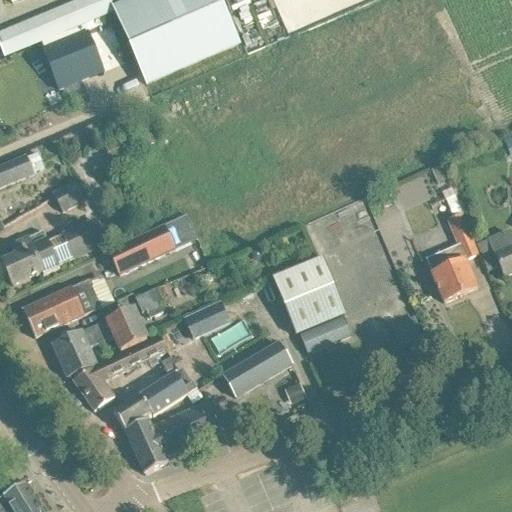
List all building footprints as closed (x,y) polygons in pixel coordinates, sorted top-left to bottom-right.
[(108,0),(86,0),(0,36),(0,43),(6,59),(114,14),(143,82),(235,44),(216,0),(132,0),(112,9),(108,0)] [(89,36),(44,55),(61,93),(105,74),(89,36)] [(33,90),(24,67),(0,76),(0,92),(3,101),(33,90)] [(110,162),(155,143),(148,129),(104,148),(110,162)] [(0,191),(32,179),(25,161),(0,170),(0,191)] [(73,184),(52,195),(63,215),(84,204),(73,184)] [(186,218),(163,228),(170,242),(192,232),(186,218)] [(477,290),(465,262),(478,257),(461,219),(447,225),(458,249),(426,264),(437,289),(436,290),(438,294),(439,293),(444,305),(477,290)] [(58,267),(106,246),(95,223),(48,244),(43,233),(28,240),(11,247),(16,258),(2,264),(13,287),(42,274),(43,277),(60,269),(58,267)] [(160,227),(106,254),(118,278),(172,251),(160,227)] [(511,275),(511,244),(508,235),(489,243),(504,279),(511,275)] [(273,281),(295,337),(346,316),(323,260),(273,281)] [(40,304),(22,313),(35,340),(38,339),(53,332),(84,317),(100,310),(90,288),(74,296),(71,290),(40,304)] [(157,309),(162,307),(155,293),(134,303),(141,317),(145,315),(149,322),(161,317),(157,309)] [(219,309),(182,325),(190,344),(191,345),(228,329),(219,309)] [(121,352),(146,341),(133,311),(52,347),(67,380),(100,366),(92,349),(115,338),(121,352)] [(345,319),(299,337),(307,356),(352,337),(345,319)] [(190,344),(182,325),(163,334),(172,352),(190,344)] [(159,338),(92,370),(73,383),(95,414),(116,399),(103,384),(167,355),(159,338)] [(235,400),(292,366),(279,345),(223,378),(235,400)] [(170,360),(161,365),(166,375),(175,371),(170,360)] [(148,423),(152,416),(153,419),(197,390),(193,384),(183,390),(174,377),(140,398),(113,415),(125,433),(148,423)] [(300,384),(285,390),(291,405),(306,399),(300,384)] [(198,393),(188,399),(193,408),(204,402),(198,393)] [(165,459),(220,434),(206,404),(151,430),(151,431),(164,459),(165,459)] [(164,459),(151,431),(151,430),(148,423),(125,433),(145,476),(168,466),(165,459),(164,459)] [(42,511),(25,485),(3,498),(3,499),(0,500),(0,511),(42,511)]
